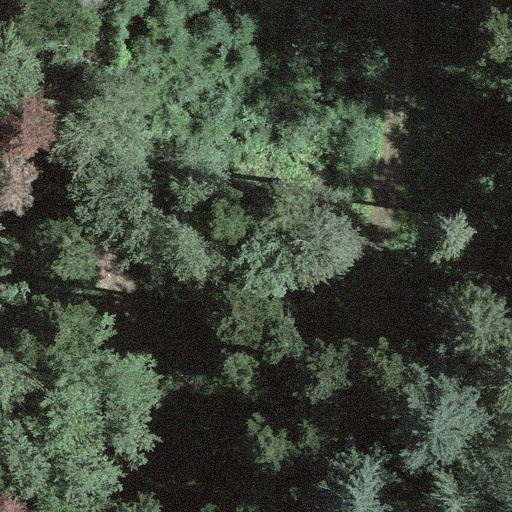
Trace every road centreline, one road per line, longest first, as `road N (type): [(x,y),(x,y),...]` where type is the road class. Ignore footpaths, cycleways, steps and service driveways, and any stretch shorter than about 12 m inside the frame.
road 1 (track): [(216,511),(169,269),(122,108),(29,13),(0,8)]
road 2 (track): [(403,0),(369,511)]
